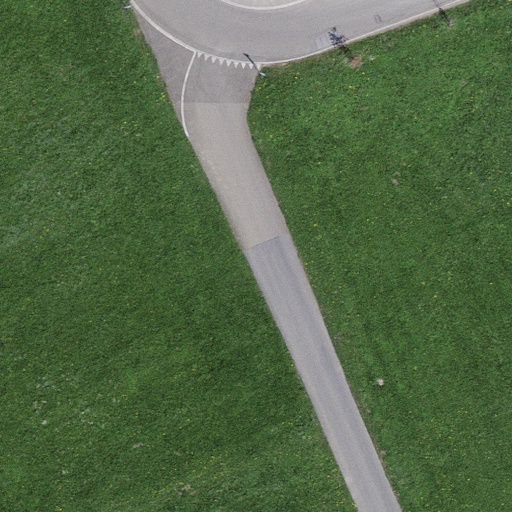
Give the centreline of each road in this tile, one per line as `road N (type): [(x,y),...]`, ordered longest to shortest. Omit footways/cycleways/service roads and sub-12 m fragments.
road 1 (residential): [(381,511),(209,100),(219,33)]
road 2 (residential): [(400,0),(291,34),(219,33)]
